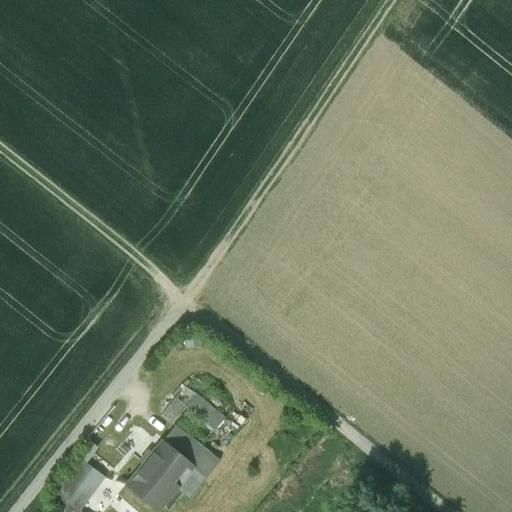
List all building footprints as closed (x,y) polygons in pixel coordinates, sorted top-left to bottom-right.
[(186,388),(160,418),(170,426),(183,410),(195,395),(186,388)] [(220,415),(195,395),(183,410),(208,430),(220,415)] [(216,464),(173,428),(162,442),(193,467),(173,490),(186,501),(216,464)] [(162,442),(124,487),(154,511),(155,511),(173,490),(193,467),(162,442)] [(73,510),(101,475),(75,455),(47,490),(73,510)]
